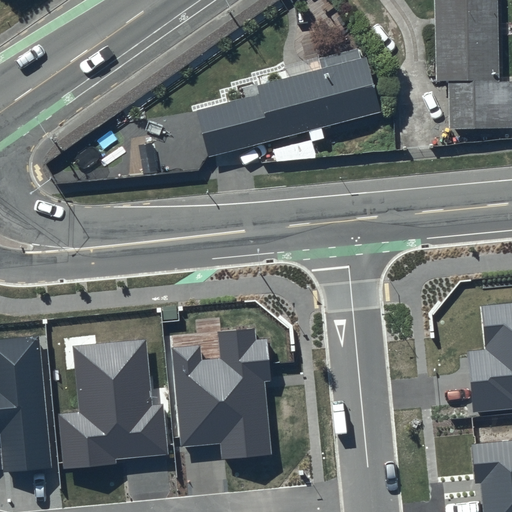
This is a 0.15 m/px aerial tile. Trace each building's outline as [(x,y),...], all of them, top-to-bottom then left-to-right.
[(432,0),(433,77),(447,77),(448,125),(511,124),(511,78),(498,78),(497,0),(432,0)] [(259,92),(198,108),(210,155),(259,143),(264,162),(280,158),(276,140),(308,131),(311,141),(326,137),(323,125),(381,110),(366,55),(361,56),(359,47),(318,58),(320,67),(257,84),(259,92)] [(511,302),(480,306),(484,349),(467,351),(473,411),(511,407),(511,302)] [(199,345),(171,347),(180,446),(219,443),(220,459),(271,454),(264,382),(272,382),(268,339),(255,341),(254,328),(219,331),(221,359),(201,361),(199,345)] [(0,459),(2,460),(4,471),(52,466),(39,335),(0,339),(0,459)] [(145,338),(72,346),(78,412),(58,415),(63,468),(169,458),(163,404),(151,404),(145,338)] [(511,511),(511,440),(471,445),(475,484),(481,484),(483,511),(511,511)]
